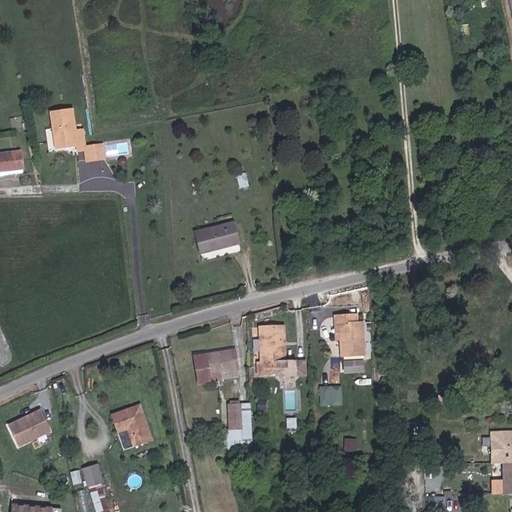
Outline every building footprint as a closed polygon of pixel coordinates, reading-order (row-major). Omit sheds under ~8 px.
[(78,153),(86,152),(85,148),(83,131),(75,131),(72,110),(50,114),(55,147),(77,144),(78,153)] [(106,143),(107,155),(129,153),(128,141),(106,143)] [(87,161),(99,160),(97,147),(85,148),(86,152),(87,161)] [(25,151),(0,152),(0,171),(26,170),(25,151)] [(200,254),(236,244),(231,223),(195,233),(200,254)] [(373,306),(351,306),(351,330),(357,331),(357,347),(380,347),(380,315),(373,315),(373,306)] [(299,316),(276,317),(276,353),(274,353),(274,363),(295,363),(295,366),(311,366),(311,351),(297,352),(296,330),(300,329),(299,316)] [(236,366),(254,363),(251,341),(210,347),(210,363),(214,363),(214,370),(209,370),(209,376),(237,372),(236,366)] [(361,371),(361,362),(344,361),(344,371),(361,371)] [(320,405),(342,405),(342,385),(320,385),(320,405)] [(148,442),(167,434),(153,400),(123,413),(130,430),(141,425),(148,442)] [(252,401),(241,401),(241,423),(253,423),(252,401)] [(43,407),(8,423),(19,446),(53,431),(43,407)] [(491,487),(506,486),(504,433),(504,427),(489,427),(491,487)] [(116,471),(125,468),(121,453),(111,456),(116,471)] [(88,487),(105,482),(99,463),(82,467),(88,487)] [(89,488),(96,511),(111,511),(104,484),(89,488)] [(48,511),(49,503),(6,501),(6,511),(48,511)]
